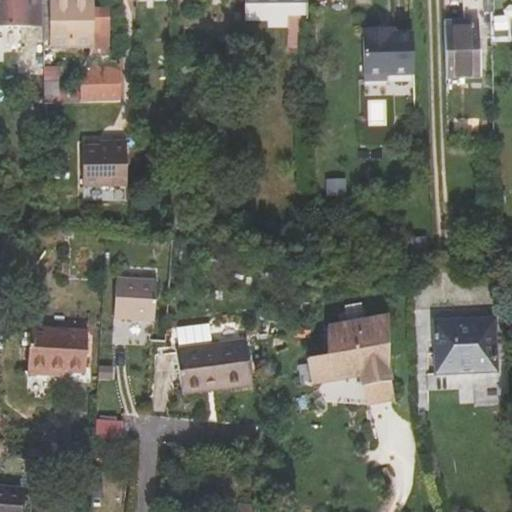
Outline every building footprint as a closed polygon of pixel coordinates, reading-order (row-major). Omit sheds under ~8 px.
[(0,0),(0,28),(6,28),(19,27),(20,32),(31,33),(31,27),(38,27),(37,0),(0,0)] [(91,55),(106,55),(105,14),(90,15),(89,0),(42,0),(43,40),(51,40),(51,47),(91,47),(91,55)] [(482,0),(483,11),(490,12),(493,11),(492,0),(482,0)] [(479,75),(477,25),(444,26),(446,76),(479,75)] [(412,34),(395,34),(381,35),(381,30),(367,30),(369,77),(373,81),(380,81),(383,77),(413,76),(412,34)] [(56,93),(56,66),(43,66),(44,93),(56,93)] [(81,145),(82,183),(124,182),(124,140),(110,139),(109,144),(81,145)] [(182,185),(169,185),(169,228),(182,228),(182,185)] [(164,208),(163,192),(150,191),(149,207),(164,208)] [(58,230),(57,210),(46,210),(46,228),(58,230)] [(468,214),(469,238),(494,238),(494,214),(468,214)] [(363,254),(363,242),(344,242),(344,254),(363,254)] [(114,279),(112,319),(152,321),(154,281),(114,279)] [(494,318),(431,321),(434,374),(496,372),(494,318)] [(178,350),(175,350),(180,388),(214,384),(215,391),(251,386),(245,341),(211,346),(209,324),(175,329),(178,350)] [(29,330),(26,374),(47,375),(48,369),(64,370),(84,372),(86,333),(29,330)] [(379,390),(384,336),(328,333),(324,361),(304,359),(302,384),(352,388),(351,399),(379,401),(379,390)] [(108,379),(109,366),(100,366),(101,379),(108,379)] [(180,388),(181,395),(215,391),(214,384),(180,388)] [(121,422),(96,419),(95,439),(120,441),(121,422)] [(99,498),(99,484),(89,484),(89,498),(99,498)] [(0,511),(17,511),(19,490),(0,488),(0,511)]
